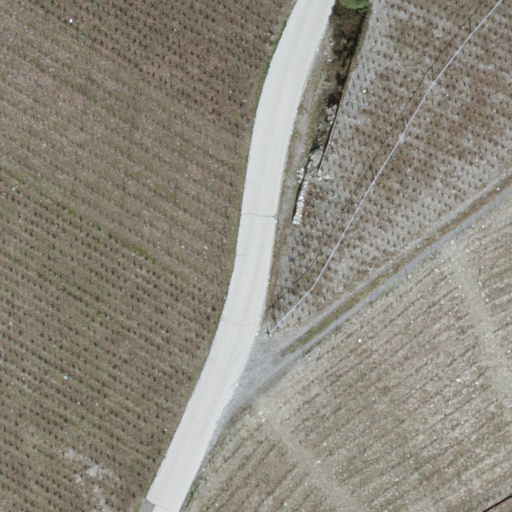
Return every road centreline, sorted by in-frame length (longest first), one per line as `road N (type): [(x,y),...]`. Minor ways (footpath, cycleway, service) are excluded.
road 1 (unclassified): [(318,0),(280,78),(260,234),(237,322),(156,511)]
road 2 (track): [(511,179),(194,423)]
